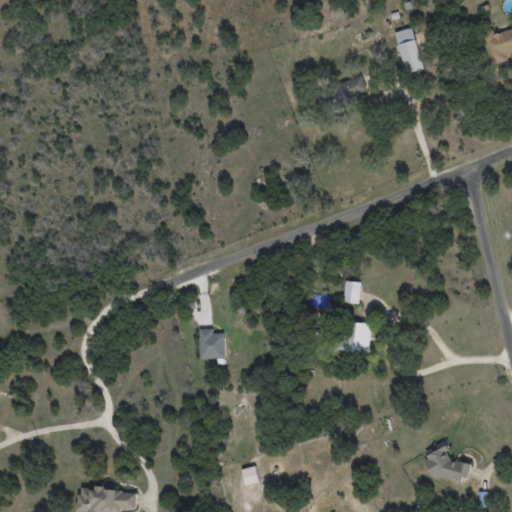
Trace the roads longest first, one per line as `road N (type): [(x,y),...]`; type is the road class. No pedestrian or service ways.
road 1 (residential): [(163,286),(511,152)]
road 2 (residential): [(511,343),(470,169)]
